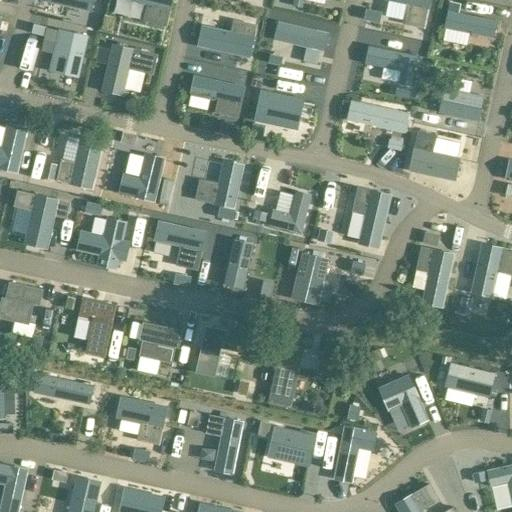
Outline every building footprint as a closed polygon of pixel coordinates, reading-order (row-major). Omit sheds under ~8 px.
[(93,0),(54,0),(54,3),(91,11),(93,0)] [(130,0),(147,4),(143,20),(167,26),(173,0),(130,0)] [(400,0),(411,2),(407,23),(424,26),(428,0),(400,0)] [(367,10),(365,18),(378,20),(379,12),(367,10)] [(446,27),(470,32),(494,37),(497,21),(448,10),(445,27),(446,27)] [(112,33),(115,17),(105,14),(101,31),(112,33)] [(278,21),(274,39),(325,50),(329,33),(278,21)] [(203,27),(199,44),(249,56),(255,26),(237,22),(235,34),(203,27)] [(34,23),(32,32),(45,35),(47,26),(34,23)] [(58,28),(49,70),(79,76),(88,35),(58,28)] [(112,43),(101,90),(123,95),(125,88),(129,68),(145,72),(154,74),(158,54),(112,43)] [(370,46),(366,63),(384,66),(381,78),(399,82),(411,84),(417,56),(370,46)] [(270,54),(269,62),(280,64),(282,57),(270,54)] [(435,69),(434,77),(445,79),(447,71),(435,69)] [(194,74),(190,95),(191,95),(209,99),(218,101),(215,112),(239,117),(242,106),(246,86),(194,74)] [(398,86),(396,95),(409,97),(410,89),(398,86)] [(445,87),(440,111),(477,120),(482,95),(445,87)] [(261,89),(255,120),(298,129),(304,98),(261,89)] [(360,101),(356,121),(405,132),(409,112),(360,101)] [(222,120),(219,130),(235,134),(237,124),(222,120)] [(253,122),(250,137),(262,140),(265,125),(253,122)] [(0,166),(17,171),(26,129),(24,129),(23,127),(12,125),(10,126),(8,125),(2,148),(0,147),(0,166)] [(72,131),(65,130),(63,142),(70,144),(72,131)] [(413,147),(408,171),(455,180),(460,157),(457,156),(434,151),(436,137),(437,134),(418,130),(414,147),(413,147)] [(124,133),(122,141),(134,143),(136,136),(124,133)] [(91,187),(101,142),(84,138),(78,165),(64,162),(60,181),(91,187)] [(390,138),(388,147),(401,150),(403,141),(390,138)] [(124,174),(120,193),(155,200),(164,159),(161,159),(160,157),(150,155),(148,156),(145,155),(140,177),(124,174)] [(201,181),(197,198),(233,206),(242,165),(225,162),(220,185),(201,181)] [(354,205),(347,236),(361,239),(360,241),(378,245),(389,194),(359,187),(355,205),(354,205)] [(273,208),(269,225),(302,233),(306,217),(312,193),(296,189),(294,195),(280,191),(276,209),(273,208)] [(19,191),(16,205),(34,209),(27,239),(47,243),(57,200),(19,191)] [(61,201),(58,213),(66,215),(69,203),(61,201)] [(87,201),(85,212),(98,215),(101,204),(87,201)] [(221,208),(220,216),(231,218),(233,210),(221,208)] [(254,210),(253,218),(265,221),(267,213),(254,210)] [(81,229),(76,250),(98,255),(96,265),(117,270),(119,260),(126,261),(131,240),(124,239),(128,221),(107,217),(107,219),(95,217),(92,232),(81,229)] [(159,222),(156,238),(185,245),(181,264),(197,268),(205,232),(159,222)] [(321,229),(319,239),(330,242),(333,231),(321,229)] [(425,231),(423,243),(437,246),(440,234),(425,231)] [(245,281),(254,243),(235,239),(226,277),(245,281)] [(511,250),(483,244),(473,291),(506,298),(511,272),(511,250)] [(421,246),(416,270),(428,272),(421,303),(443,308),(455,253),(421,246)] [(303,253),(293,297),(317,303),(328,259),(303,253)] [(354,260),(351,272),(363,275),(366,263),(354,260)] [(177,274),(176,282),(188,285),(189,277),(177,274)] [(4,297),(0,312),(0,314),(12,318),(12,319),(16,320),(16,319),(28,321),(32,303),(40,305),(44,289),(9,281),(6,297),(4,297)] [(262,289),(260,297),(270,299),(272,291),(262,289)] [(68,295),(65,307),(73,309),(76,297),(68,295)] [(83,298),(79,316),(95,319),(91,340),(88,350),(105,354),(115,305),(83,298)] [(463,299),(460,311),(468,313),(471,301),(463,299)] [(133,321),(130,336),(139,339),(143,340),(139,356),(140,356),(138,369),(157,373),(160,360),(172,363),(175,347),(179,348),(183,330),(143,321),(142,323),(133,321)] [(206,325),(196,373),(215,377),(221,348),(243,353),(247,334),(206,325)] [(33,337),(31,345),(39,347),(41,335),(34,333),(33,337)] [(282,341),(268,402),(291,407),(305,346),(282,341)] [(129,346),(126,358),(134,360),(137,348),(129,346)] [(378,350),(367,354),(370,362),(381,357),(378,350)] [(320,359),(317,373),(328,376),(331,361),(320,359)] [(490,396),(495,373),(451,362),(445,385),(490,396)] [(93,385),(38,373),(34,391),(90,403),(93,385)] [(409,375),(380,387),(390,409),(402,404),(411,425),(427,418),(409,375)] [(240,380),(237,393),(247,395),(250,382),(240,380)] [(122,398),(118,415),(122,416),(119,430),(140,435),(140,438),(158,442),(166,407),(122,398)] [(351,405),(348,417),(357,419),(359,407),(351,405)] [(484,407),(481,419),(489,421),(491,409),(484,407)] [(191,412),(189,423),(197,425),(199,413),(191,412)] [(211,415),(208,432),(222,435),(216,469),(232,472),(242,422),(211,415)] [(262,422),(259,433),(267,435),(270,423),(262,422)] [(345,426),(335,477),(352,481),(358,447),(373,449),(376,432),(345,426)] [(276,428),(270,455),(308,464),(315,434),(302,431),(301,433),(276,428)] [(137,450),(135,457),(147,460),(148,452),(137,450)] [(0,464),(0,481),(7,483),(0,511),(17,511),(27,470),(0,464)] [(511,464),(487,470),(490,486),(492,485),(508,482),(511,500),(511,464)] [(55,470),(53,478),(65,481),(67,472),(55,470)] [(484,471),(473,473),(475,482),(486,480),(484,471)] [(77,477),(68,511),(93,511),(101,482),(77,477)] [(431,484),(396,503),(401,511),(420,511),(419,510),(439,499),(431,484)] [(127,489),(121,511),(158,511),(162,497),(127,489)]
